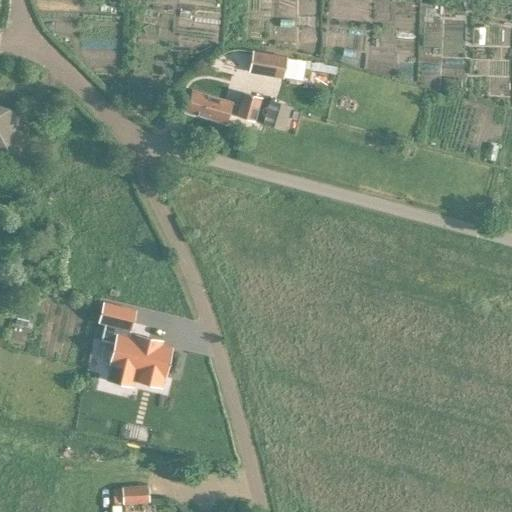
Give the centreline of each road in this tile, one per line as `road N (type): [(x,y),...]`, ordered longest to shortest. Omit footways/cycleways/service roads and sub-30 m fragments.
road 1 (unclassified): [(262,511),(226,376),(135,144)]
road 2 (unclassified): [(511,242),(135,144)]
road 3 (unclassified): [(135,144),(54,63),(19,44)]
